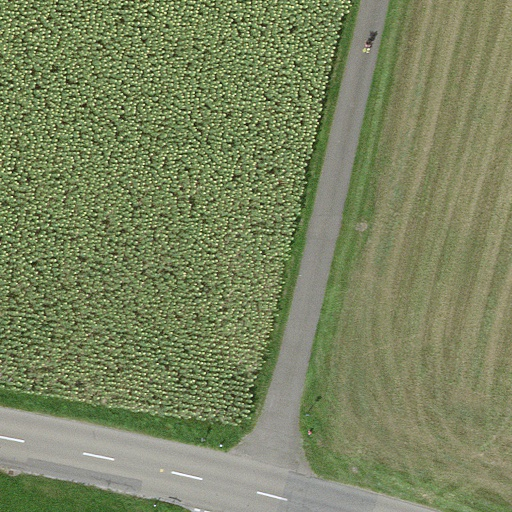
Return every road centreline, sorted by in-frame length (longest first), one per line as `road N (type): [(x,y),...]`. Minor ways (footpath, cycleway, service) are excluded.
road 1 (track): [(383,0),(273,497)]
road 2 (tertiary): [(273,497),(0,438)]
